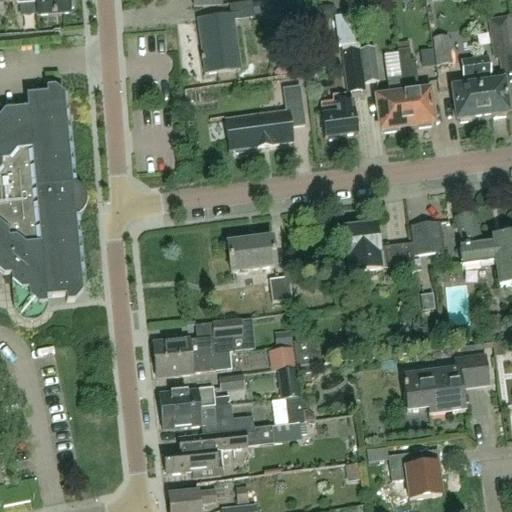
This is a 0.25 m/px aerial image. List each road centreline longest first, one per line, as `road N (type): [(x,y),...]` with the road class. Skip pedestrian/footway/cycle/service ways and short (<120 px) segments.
road 1 (residential): [(117,212),(511,161)]
road 2 (residential): [(145,510),(117,212)]
road 3 (residential): [(117,212),(100,0)]
